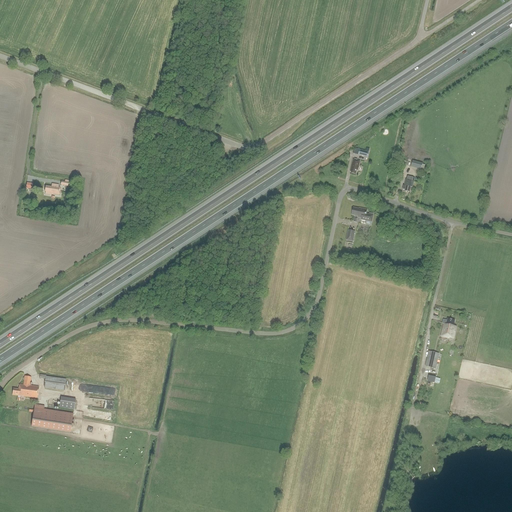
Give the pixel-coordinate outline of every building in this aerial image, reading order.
[(358,170),(360,161),(353,160),(351,171),(352,171),(351,173),(356,174),(357,170),(358,170)] [(423,164),(423,163),(413,160),(411,167),(421,169),(422,168),(423,164)] [(412,187),(414,181),(406,180),(404,189),(405,190),(405,191),(410,192),(411,187),(412,187)] [(60,194),(61,187),(58,186),(59,185),(52,184),(52,186),(46,186),(45,191),(46,191),(46,194),(51,194),(51,193),(60,194)] [(359,209),(354,208),(352,215),(355,215),(355,216),(362,218),(361,220),(372,222),(374,215),(366,214),(367,210),(359,208),(359,209)] [(454,326),(455,320),(448,319),(447,321),(443,320),(443,324),(444,324),(441,337),(450,339),(450,338),(454,339),(456,327),(454,326)] [(436,369),(438,360),(439,354),(430,352),(427,367),(436,369)] [(64,390),(66,379),(46,376),(46,375),(41,375),(41,378),(45,379),(44,387),(64,390)] [(31,386),(31,385),(30,385),(31,377),(25,376),(23,385),(20,384),(19,389),(13,389),(12,395),(18,396),(17,401),(20,401),(20,398),(19,398),(20,396),(37,398),(39,387),(31,386)] [(76,410),(78,399),(63,397),(61,407),(76,410)] [(114,409),(115,401),(103,399),(101,408),(114,409)] [(70,433),(73,414),(44,409),(44,406),(35,405),(31,427),(70,433)]
